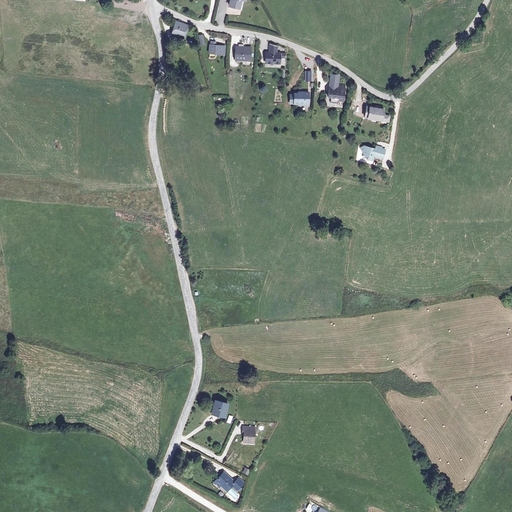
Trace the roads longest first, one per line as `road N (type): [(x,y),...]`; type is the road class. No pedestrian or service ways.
road 1 (tertiary): [(152,8),(162,60),(152,135),(198,373),(147,511)]
road 2 (unclassified): [(152,8),(294,45),(397,99),(469,31),(487,0)]
